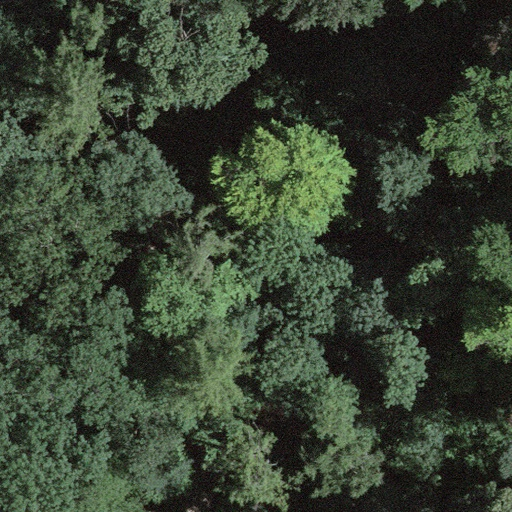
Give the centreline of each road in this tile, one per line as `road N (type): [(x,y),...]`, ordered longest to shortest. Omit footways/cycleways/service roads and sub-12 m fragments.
road 1 (track): [(283,0),(242,68),(198,511)]
road 2 (track): [(117,0),(0,123)]
